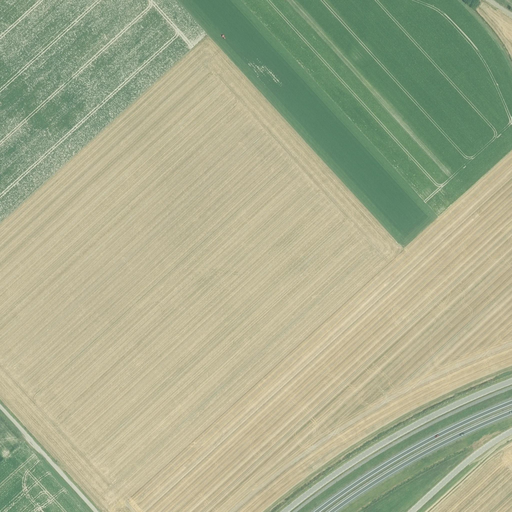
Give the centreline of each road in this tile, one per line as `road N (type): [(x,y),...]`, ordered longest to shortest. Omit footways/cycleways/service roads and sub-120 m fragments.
road 1 (unclassified): [(284,511),(410,427),(511,381)]
road 2 (trunk): [(511,402),(418,445),(316,511)]
road 3 (trunk): [(331,511),(416,457),(511,411)]
road 4 (unclassified): [(95,511),(0,407)]
road 5 (unclassified): [(412,511),(511,431)]
